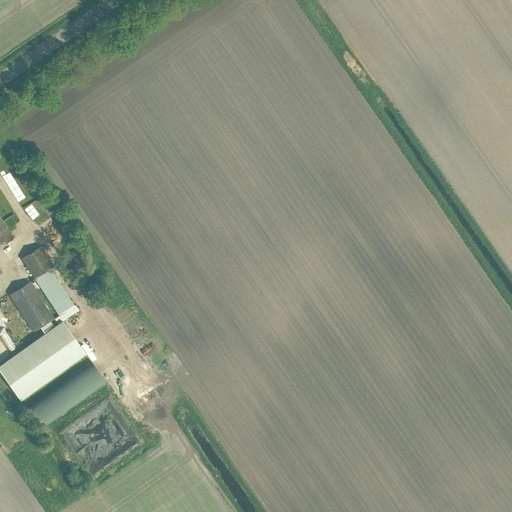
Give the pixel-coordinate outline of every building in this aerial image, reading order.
[(0,247),(14,237),(0,217),(0,247)] [(21,258),(58,315),(72,306),(48,269),(53,266),(40,246),(21,258)] [(9,295),(34,332),(54,319),(29,281),(9,295)] [(0,363),(0,372),(20,400),(86,352),(62,319),(0,363)] [(28,407),(44,428),(109,381),(93,359),(28,407)]
